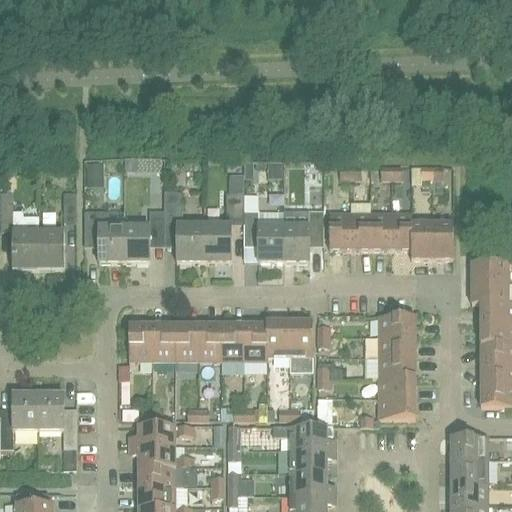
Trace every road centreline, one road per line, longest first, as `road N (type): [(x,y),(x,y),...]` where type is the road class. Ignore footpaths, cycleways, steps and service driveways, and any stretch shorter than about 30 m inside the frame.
road 1 (residential): [(447,429),(446,302),(437,288),(109,302)]
road 2 (residential): [(103,511),(109,371)]
